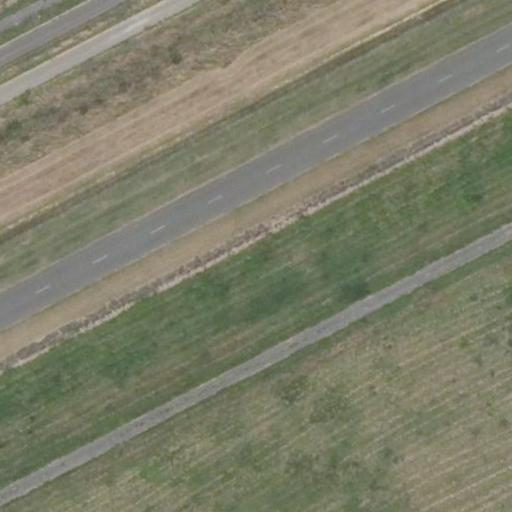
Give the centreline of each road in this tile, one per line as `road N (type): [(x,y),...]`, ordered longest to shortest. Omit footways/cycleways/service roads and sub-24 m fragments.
road 1 (track): [(0,504),(511,235)]
road 2 (track): [(511,96),(0,363)]
